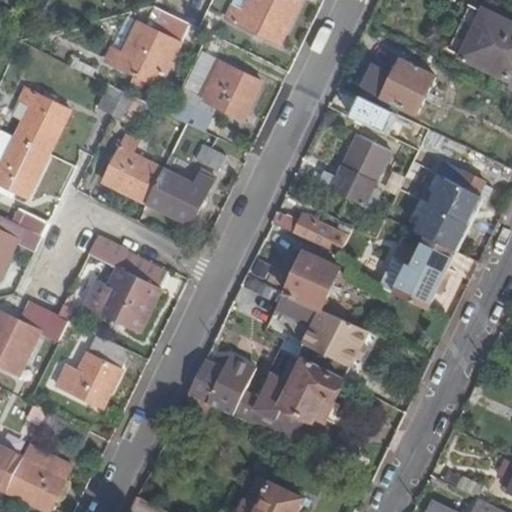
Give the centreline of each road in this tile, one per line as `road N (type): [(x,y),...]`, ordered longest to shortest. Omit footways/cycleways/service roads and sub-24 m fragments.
road 1 (residential): [(349,0),(99,511)]
road 2 (residential): [(511,253),(387,511)]
